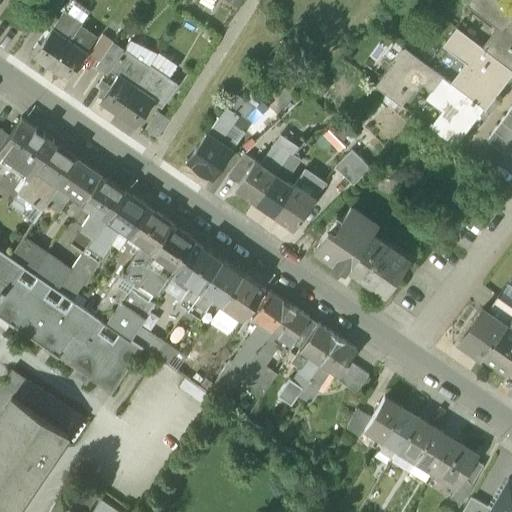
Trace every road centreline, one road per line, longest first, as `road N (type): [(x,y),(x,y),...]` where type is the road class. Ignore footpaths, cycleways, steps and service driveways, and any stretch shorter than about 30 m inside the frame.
road 1 (residential): [(0,78),(404,357)]
road 2 (residential): [(404,357),(511,217)]
road 3 (residential): [(404,357),(511,430)]
